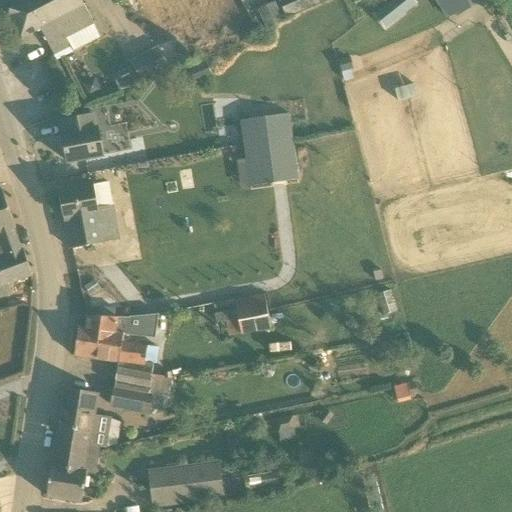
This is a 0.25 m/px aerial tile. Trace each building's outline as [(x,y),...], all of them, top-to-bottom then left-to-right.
[(66,37),(73,34),(63,15),(68,12),(61,0),(17,0),(12,3),(8,16),(20,39),(40,28),(54,54),(70,46),(66,37)] [(73,34),(93,23),(81,0),(61,0),(68,12),(63,15),(73,34)] [(331,0),(301,0),(282,8),(287,20),(331,0)] [(416,3),(413,0),(395,0),(376,15),(385,27),(416,3)] [(474,6),(470,0),(433,0),(446,20),(454,15),(456,17),(474,6)] [(261,6),(265,25),(282,22),(277,3),(261,6)] [(120,91),(140,81),(141,83),(191,57),(180,35),(130,61),(132,66),(113,76),(120,91)] [(93,114),(61,120),(64,134),(62,134),(62,138),(65,137),(66,143),(64,144),(67,162),(103,155),(97,128),(95,128),(93,114)] [(297,180),(289,118),(241,124),(250,187),(297,180)] [(70,248),(72,248),(119,239),(112,205),(98,208),(93,184),(58,191),(64,220),(65,220),(70,248)] [(15,227),(2,190),(0,190),(0,240),(5,255),(0,256),(0,284),(32,274),(23,249),(21,250),(12,228),(15,227)] [(99,288),(94,280),(84,287),(89,295),(99,288)] [(241,333),(271,328),(264,294),(235,300),(241,333)] [(118,361),(115,386),(164,396),(168,396),(172,379),(166,378),(167,376),(151,375),(153,363),(145,362),(147,346),(122,342),(123,334),(130,335),(130,317),(86,315),(84,327),(78,326),(74,355),(118,361)] [(164,396),(115,386),(113,386),(109,407),(150,414),(151,409),(161,411),(164,396)] [(90,445),(97,447),(104,448),(109,418),(93,415),(97,394),(65,388),(56,440),(90,445)] [(275,418),(275,436),(292,437),(292,418),(275,418)] [(81,502),(86,473),(90,445),(56,440),(46,496),(81,502)] [(222,479),(220,462),(166,469),(168,483),(150,486),(152,506),(242,495),(240,479),(228,480),(228,478),(222,479)]
